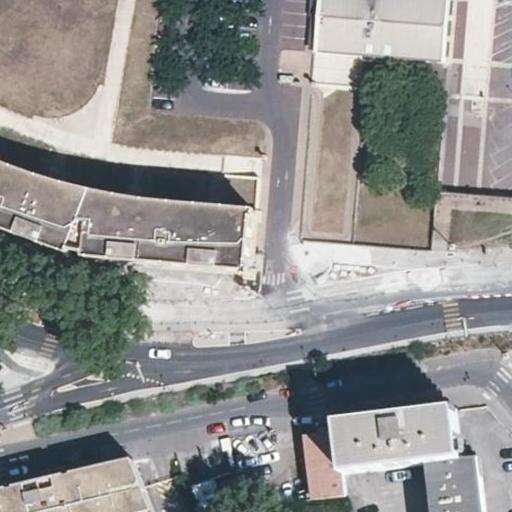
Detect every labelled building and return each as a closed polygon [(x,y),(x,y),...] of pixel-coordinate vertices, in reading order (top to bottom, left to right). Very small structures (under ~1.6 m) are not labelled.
[(319,0),(320,3),(315,51),(445,63),(450,0),(319,0)] [(0,229),(70,256),(72,251),(86,255),(84,260),(258,275),(263,208),(260,208),(226,211),(221,211),(216,211),(209,210),(184,209),(178,208),(147,205),(138,204),(130,203),(113,200),(71,190),(64,188),(56,186),(45,183),(30,178),(0,165),(0,229)] [(428,465),(462,461),(457,414),(338,426),(344,473),(428,465)] [(338,426),(337,420),(316,423),(316,432),(307,433),(313,498),(347,495),(344,473),(338,426)] [(487,511),(482,459),(462,461),(428,465),(433,511),(487,511)] [(132,461),(116,465),(120,483),(139,478),(132,461)] [(0,511),(151,511),(139,478),(120,483),(116,465),(47,480),(49,491),(25,496),(23,486),(0,490),(0,511)] [(196,508),(195,506),(220,497),(213,476),(186,486),(194,509),(196,508)] [(35,483),(23,486),(25,496),(49,491),(47,480),(35,483)] [(197,511),(275,511),(264,480),(220,497),(195,506),(196,508),(197,511)]
